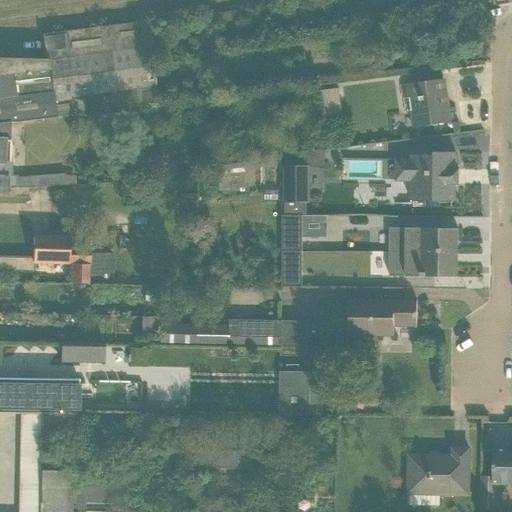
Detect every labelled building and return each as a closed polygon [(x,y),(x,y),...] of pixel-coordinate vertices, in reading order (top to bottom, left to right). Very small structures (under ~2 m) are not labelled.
[(0,123),(157,103),(146,21),(42,35),(43,60),(0,58),(0,123)] [(410,127),(451,120),(444,76),(403,83),(410,127)] [(306,88),(310,118),(329,116),(325,86),(306,88)] [(297,195),(298,163),(320,163),(321,148),(275,146),(274,195),(297,195)] [(406,198),(455,197),(455,149),(407,149),(407,156),(394,156),(394,180),(406,180),(406,198)] [(389,223),(389,246),(455,248),(456,225),(389,223)] [(45,229),(45,235),(32,235),(31,264),(87,265),(87,276),(111,274),(108,253),(87,255),(87,247),(67,247),(67,230),(45,229)] [(388,273),(455,274),(455,248),(389,246),(388,273)] [(416,323),(416,298),(344,299),(344,334),(393,334),(392,324),(416,323)] [(157,315),(139,315),(139,331),(156,331),(157,315)] [(229,323),(159,322),(158,341),(280,344),(280,341),(309,342),(309,317),(229,315),(229,323)] [(100,342),(56,341),(57,359),(100,360),(100,342)] [(310,368),(280,368),(280,410),(322,410),(323,382),(310,382),(310,368)] [(0,412),(17,412),(40,412),(78,413),(77,379),(0,379),(0,412)] [(38,511),(40,412),(17,412),(15,511),(38,511)] [(405,492),(470,493),(471,445),(448,445),(447,454),(406,453),(405,492)] [(490,481),(511,481),(511,446),(491,446),(490,481)] [(253,449),(217,448),(217,465),(252,466),(253,449)]
